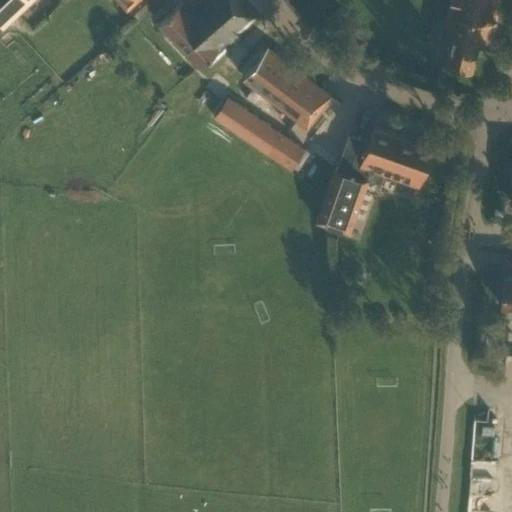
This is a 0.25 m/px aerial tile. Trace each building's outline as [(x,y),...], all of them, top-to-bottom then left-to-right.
[(0,0),(0,25),(2,28),(30,0),(0,0)] [(118,0),(126,8),(135,0),(118,0)] [(219,48),(256,16),(241,0),(198,0),(190,8),(183,1),(158,23),(200,67),(219,48)] [(500,0),(449,0),(446,16),(450,17),(447,30),(451,31),(443,65),(472,71),(478,43),(483,45),(488,25),(494,27),(500,0)] [(330,93),(267,46),(243,77),(306,125),(330,93)] [(427,76),(424,82),(434,86),(436,79),(427,76)] [(290,169),(305,147),(228,96),(213,117),(290,169)] [(373,124),(368,139),(349,133),(336,167),(334,166),(315,221),(350,233),(368,180),(373,182),(380,178),(382,172),(416,184),(430,144),(373,124)] [(503,275),(501,306),(511,306),(511,267),(511,276),(503,275)]
